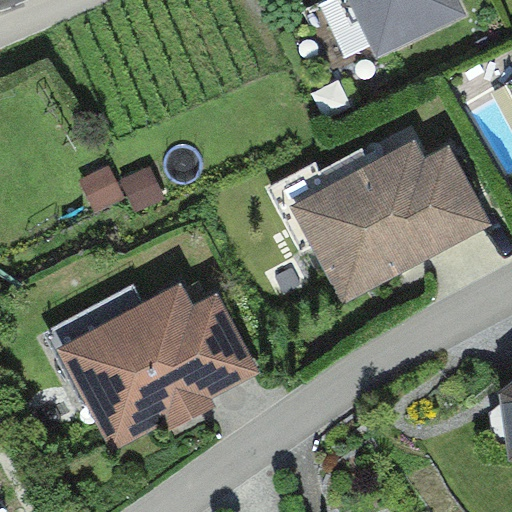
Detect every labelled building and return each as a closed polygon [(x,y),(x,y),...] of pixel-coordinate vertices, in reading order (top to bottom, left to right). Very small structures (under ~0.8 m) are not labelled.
[(454,0),(332,0),(322,5),(348,58),(379,43),(382,50),(460,13),(454,0)] [(414,149),(301,210),(348,296),(435,248),(431,240),(479,213),(448,156),(424,169),(414,149)] [(124,198),(111,170),(89,180),(102,208),(124,198)] [(160,200),(147,173),(126,183),(138,210),(160,200)] [(180,294),(69,353),(118,443),(204,397),(199,387),(247,361),(217,304),(192,317),(180,294)]
